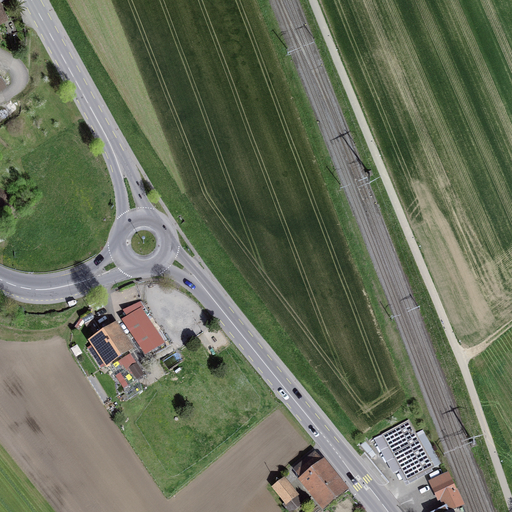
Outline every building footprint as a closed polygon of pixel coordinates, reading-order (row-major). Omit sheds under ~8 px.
[(171,343),(143,305),(121,320),(149,359),(171,343)] [(128,350),(114,329),(92,343),(105,364),(128,350)] [(125,367),(116,374),(125,386),(146,371),(131,351),(120,359),(125,367)] [(87,375),(99,392),(102,390),(90,373),(87,375)] [(408,420),(381,435),(407,482),(434,467),(408,420)] [(314,456),(297,470),(324,505),(342,490),(314,456)] [(445,507),(445,506),(448,511),(463,504),(448,473),(430,481),(439,499),(441,498),(445,507)] [(284,480),(274,488),(286,503),(284,504),(289,511),(290,511),(302,503),(284,480)]
